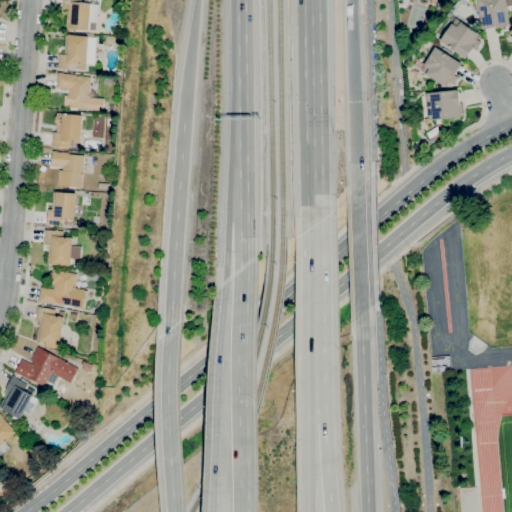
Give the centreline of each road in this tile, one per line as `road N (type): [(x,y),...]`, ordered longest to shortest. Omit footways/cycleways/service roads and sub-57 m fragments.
road 1 (secondary): [(511,123),(448,160),(24,511)]
road 2 (secondary): [(67,511),(442,197),(511,152)]
road 3 (residential): [(30,0),(0,318)]
road 4 (motorway): [(244,266),(247,510)]
road 5 (motorway): [(225,281),(215,511)]
road 6 (motorway): [(314,223),(312,0)]
road 7 (motorway): [(184,125),(172,327)]
road 8 (motorway): [(366,511),(360,314)]
road 9 (motorway): [(357,187),(351,0)]
road 10 (motorway): [(172,327),(175,511)]
road 11 (motorway): [(316,392),(314,223)]
road 12 (motorway): [(240,0),(242,151)]
road 13 (motorway): [(242,151),(225,281)]
road 14 (motorway): [(360,314),(357,187)]
road 15 (motorway): [(196,0),(184,125)]
road 16 (motorway): [(331,511),(316,392)]
road 17 (motorway): [(308,511),(316,392)]
